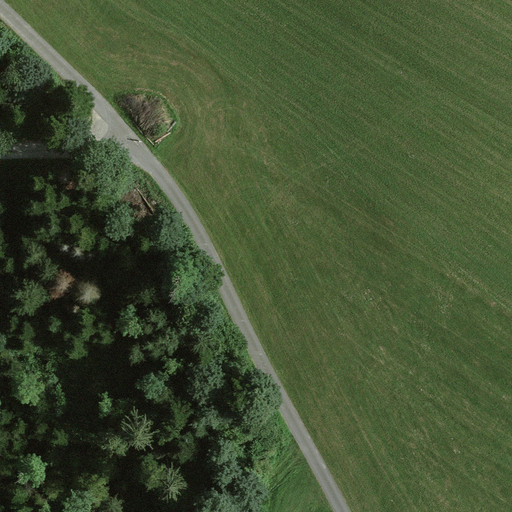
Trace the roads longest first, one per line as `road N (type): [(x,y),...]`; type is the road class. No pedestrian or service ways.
road 1 (unclassified): [(347,511),(181,203),(106,110),(0,8)]
road 2 (track): [(0,153),(99,152),(152,162)]
